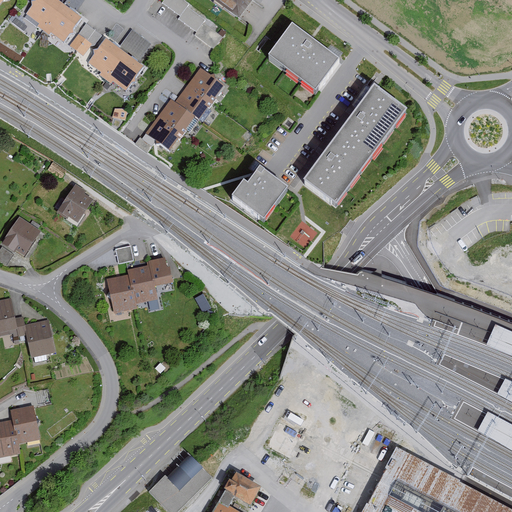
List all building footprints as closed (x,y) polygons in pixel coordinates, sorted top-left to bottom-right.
[(72,32),(80,21),(51,0),(37,0),(34,5),(30,5),(31,9),(25,17),(38,26),(37,29),(48,37),(50,35),(63,44),(68,37),(73,37),(72,32)] [(196,34),(204,22),(187,10),(189,8),(178,0),(165,0),(162,6),(180,19),(178,21),(196,34)] [(205,0),(238,23),(254,0),(253,0),(205,0)] [(119,48),(139,63),(151,47),(131,32),(119,48)] [(280,47),(268,38),(242,73),(301,117),(339,67),(292,32),(280,47)] [(134,81),(142,70),(105,42),(96,53),(92,53),(93,57),(87,65),(100,75),(99,77),(110,86),(112,83),(125,93),(130,86),(135,86),(134,81)] [(224,88),(200,71),(174,105),(170,102),(144,137),(168,155),(194,120),(198,123),(224,88)] [(408,115),(372,88),(298,188),(334,215),(408,115)] [(287,194),(256,172),(246,185),(242,182),(227,204),(263,229),(287,194)] [(85,196),(75,188),(56,215),(65,222),(67,219),(77,227),(93,205),(83,198),(85,196)] [(40,235),(19,221),(1,248),(13,256),(16,252),(24,258),(40,235)] [(132,263),(129,249),(115,252),(118,266),(132,263)] [(164,269),(163,262),(147,264),(148,269),(126,273),(127,278),(106,282),(112,315),(136,311),(135,305),(157,301),(154,289),(170,286),(167,269),(164,269)] [(9,302),(0,303),(0,337),(14,335),(9,302)] [(47,324),(24,328),(22,321),(15,322),(18,339),(25,338),(29,361),(53,356),(47,324)] [(511,331),(495,324),(485,347),(494,350),(511,357),(511,331)] [(318,365),(309,377),(318,384),(327,372),(318,365)] [(511,380),(505,378),(496,395),(507,401),(511,403),(511,380)] [(39,443),(32,409),(9,413),(11,424),(0,425),(0,460),(19,457),(17,447),(39,443)] [(511,451),(511,425),(503,421),(487,412),(476,433),(511,451)] [(511,511),(511,510),(398,451),(391,463),(365,511),(511,511)] [(181,511),(211,481),(189,460),(168,482),(164,479),(147,496),(163,511),(181,511)] [(260,491),(233,476),(213,511),(231,511),(227,510),(233,499),(250,509),(260,491)]
